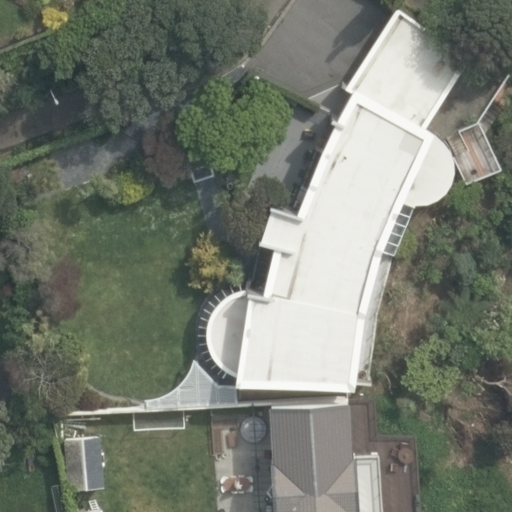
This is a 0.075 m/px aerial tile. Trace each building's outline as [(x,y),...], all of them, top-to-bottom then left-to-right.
[(260,379),(356,382),(366,305),(384,244),(403,195),(411,197),(428,197),(443,189),(453,175),(457,159),(453,143),(443,129),(429,119),(470,55),(395,4),(345,85),(350,90),(321,147),(296,207),(270,199),(260,233),(274,237),(263,285),(241,285),(225,293),(213,306),(206,323),(207,341),(213,358),(227,371),(243,378),(260,379)] [(177,125),(184,147),(207,139),(200,118),(177,125)] [(206,144),(184,152),(194,178),(215,171),(206,144)] [(69,491),(109,486),(102,431),(62,436),(69,491)] [(381,511),(377,451),(271,458),(276,511),(381,511)]
